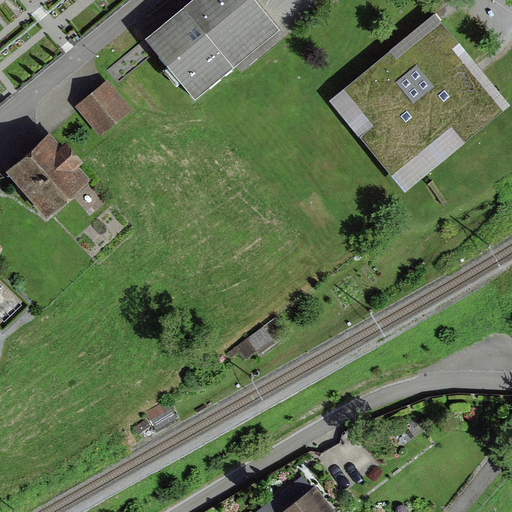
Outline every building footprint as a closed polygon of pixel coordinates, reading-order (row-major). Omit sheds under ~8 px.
[(268,0),(187,0),(184,3),(202,26),(234,66),(288,24),(268,0)] [(159,60),(202,26),(184,3),(141,36),(159,60)] [(510,111),(437,20),(334,104),(407,194),(510,111)] [(108,81),(76,109),(100,136),(132,109),(108,81)] [(50,131),(4,171),(43,217),(87,179),(74,163),(83,155),(66,134),(58,141),(50,131)] [(337,511),(318,486),(282,511),(337,511)]
